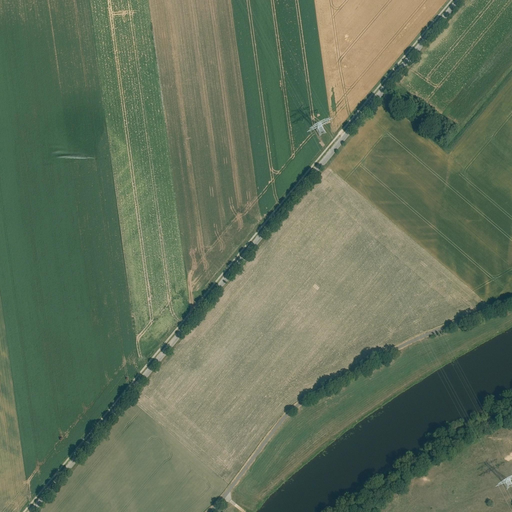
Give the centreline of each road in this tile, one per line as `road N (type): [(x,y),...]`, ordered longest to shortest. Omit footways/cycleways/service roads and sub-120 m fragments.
road 1 (unclassified): [(459,0),(31,511)]
road 2 (unclassified): [(211,511),(298,404),(406,343),(511,300)]
